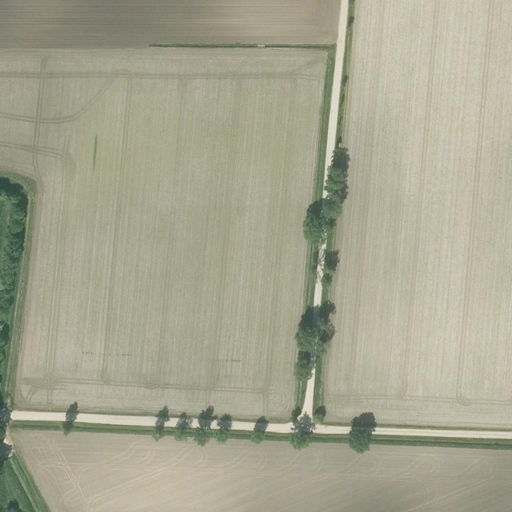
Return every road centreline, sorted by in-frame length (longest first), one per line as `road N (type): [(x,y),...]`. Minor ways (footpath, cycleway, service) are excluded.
road 1 (track): [(346,0),(308,427),(0,416)]
road 2 (track): [(308,427),(511,436)]
